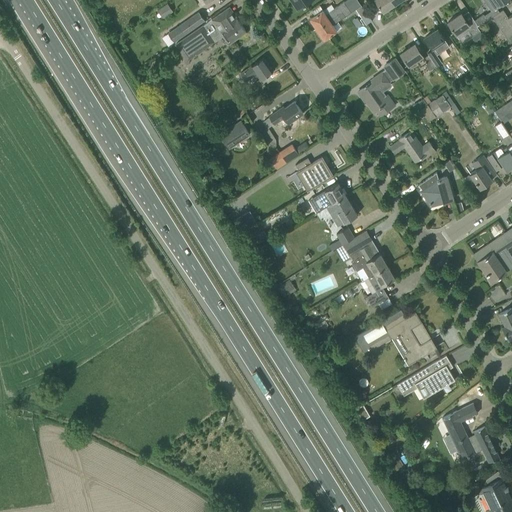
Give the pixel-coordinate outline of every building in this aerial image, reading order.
[(291,0),(297,8),(300,6),(303,4),(303,5),(306,3),(305,3),(309,0),(291,0)] [(342,12),(340,9),(346,4),(351,12),(355,9),(361,5),(357,0),(345,0),(344,1),(333,7),(331,4),(323,9),(318,13),(309,19),(316,29),(342,12)] [(374,0),(377,4),(382,12),(385,11),(389,9),(389,8),(394,5),(395,5),(391,0),(374,0)] [(484,0),(485,2),(491,11),(506,0),(484,0)] [(167,3),(163,7),(168,14),(173,11),(167,3)] [(332,24),(351,12),(346,4),(340,9),(342,12),(316,29),(324,39),(336,31),(332,24)] [(361,5),(355,9),(360,16),(366,12),(361,5)] [(221,13),(175,44),(186,60),(213,42),(210,37),(219,31),(222,36),(228,44),(238,38),(246,32),(229,7),(221,13)] [(503,10),(499,12),(492,17),(510,43),(511,41),(511,14),(507,17),(503,10)] [(169,33),(175,41),(204,20),(199,12),(169,33)] [(447,22),(458,38),(468,31),(477,44),(485,38),(477,27),(476,26),(477,25),(474,20),(473,18),(467,22),(461,13),(447,22)] [(483,14),(474,20),(477,25),(476,26),(477,27),(487,20),(483,14)] [(449,46),(437,29),(424,38),(431,48),(438,44),(442,50),(441,51),(447,61),(454,56),(448,46),(449,46)] [(157,44),(151,48),(155,54),(161,50),(157,44)] [(428,55),(424,58),(414,44),(401,53),(400,53),(408,65),(415,60),(420,67),(424,63),(429,70),(436,66),(428,55)] [(436,66),(441,62),(434,51),(428,55),(436,66)] [(240,85),(246,81),(257,73),(261,79),(273,71),(263,57),(235,77),(240,85)] [(380,115),(395,104),(387,93),(384,95),(381,89),(390,83),(389,81),(392,79),(393,80),(405,72),(401,66),(395,58),(384,66),(386,69),(371,80),(372,82),(358,92),(362,98),(363,97),(374,111),(373,111),(374,112),(377,110),(380,115)] [(442,94),(450,105),(454,103),(446,91),(442,93),(442,94)] [(435,99),(434,100),(442,112),(450,106),(450,105),(442,94),(435,99)] [(416,111),(418,109),(426,103),(423,98),(412,105),(416,111)] [(511,109),(511,108),(511,99),(495,111),(499,118),(511,109)] [(288,122),(294,118),(302,112),(294,101),(284,108),(283,106),(275,112),(269,116),(274,123),(284,116),(288,122)] [(427,104),(419,110),(428,122),(436,117),(427,104)] [(225,145),(226,147),(249,134),(240,120),(218,133),(221,137),(225,145)] [(487,157),(496,171),(503,166),(506,171),(511,166),(511,138),(501,121),(494,125),(507,146),(502,150),(499,148),(487,157)] [(415,161),(426,154),(428,156),(434,151),(428,142),(422,147),(411,131),(399,139),(400,140),(390,146),(395,153),(404,146),(415,161)] [(292,145),(279,153),(286,164),(299,155),(292,145)] [(274,172),(286,164),(279,153),(267,162),(274,172)] [(476,169),(469,174),(474,180),(480,188),(492,180),(490,177),(496,173),(492,167),(486,159),(483,155),(474,161),(471,163),(476,169)] [(295,164),(299,170),(296,172),(300,178),(304,175),(308,182),(304,184),(307,190),(306,190),(307,191),(333,175),(333,174),(332,175),(321,157),(311,163),(307,157),(295,164)] [(436,172),(418,184),(418,185),(420,184),(423,189),(421,191),(431,206),(432,205),(443,202),(453,200),(450,190),(446,177),(437,179),(436,173),(436,172)] [(323,208),(326,206),(345,195),(338,182),(316,196),(323,208)] [(357,215),(345,195),(326,206),(338,226),(357,215)] [(250,210),(234,220),(241,232),(257,222),(250,210)] [(336,234),(343,244),(354,237),(348,227),(339,232),(336,234)] [(489,273),(493,280),(511,266),(511,263),(506,255),(509,253),(506,249),(511,244),(511,228),(509,230),(509,231),(506,233),(505,233),(496,240),(496,239),(495,240),(475,254),(474,254),(486,273),(485,273),(486,275),(489,273)] [(367,277),(387,265),(366,230),(354,237),(343,244),(353,261),(351,263),(356,271),(362,268),(367,277)] [(263,231),(251,238),(255,245),(268,238),(263,231)] [(394,278),(387,265),(367,277),(376,291),(367,296),(367,295),(365,294),(363,296),(363,298),(366,299),(371,307),(388,297),(381,286),(394,278)] [(290,279),(277,285),(283,297),(296,290),(290,279)] [(508,309),(499,313),(506,327),(502,329),(508,341),(508,340),(511,338),(511,310),(511,308),(508,309)] [(400,310),(355,337),(363,351),(370,348),(371,349),(392,337),(404,357),(403,358),(407,365),(416,360),(415,359),(436,347),(430,338),(428,340),(418,323),(420,321),(415,313),(405,318),(400,310)] [(446,365),(442,358),(397,384),(404,395),(417,387),(423,398),(455,380),(448,369),(453,367),(450,362),(449,362),(449,363),(446,365)] [(461,459),(482,450),(488,462),(499,457),(484,426),(474,431),(476,436),(469,439),(460,421),(478,413),(473,403),(442,418),(458,450),(457,451),(461,459)] [(363,404),(355,408),(362,420),(370,415),(363,404)] [(395,456),(388,461),(395,472),(402,467),(395,456)] [(494,482),(482,488),(492,508),(487,510),(487,511),(503,511),(506,511),(511,508),(511,495),(508,487),(507,485),(507,486),(503,478),(494,482)]
